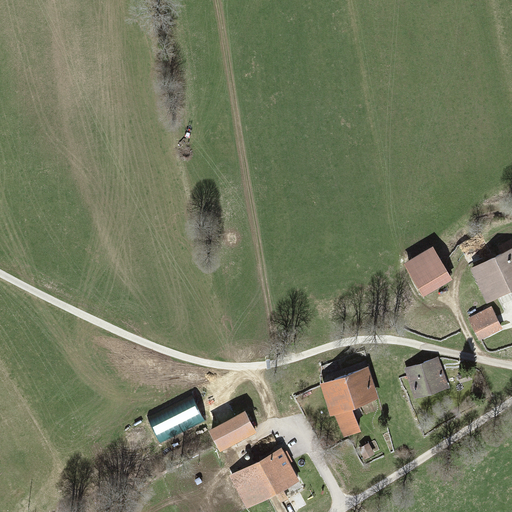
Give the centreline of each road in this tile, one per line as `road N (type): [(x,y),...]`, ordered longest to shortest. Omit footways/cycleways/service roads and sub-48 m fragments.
road 1 (track): [(219,0),(276,365)]
road 2 (track): [(0,271),(192,360),(261,368)]
